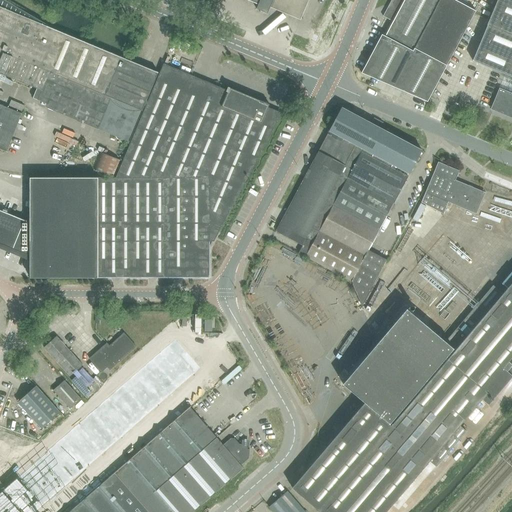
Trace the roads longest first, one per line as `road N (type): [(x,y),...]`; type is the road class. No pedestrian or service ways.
road 1 (tertiary): [(225,511),(286,457),(294,426),(224,295)]
road 2 (tertiary): [(224,295),(327,84)]
road 3 (tertiary): [(327,84),(126,0)]
road 4 (tertiary): [(224,295),(46,294),(26,301)]
road 5 (unclassified): [(511,158),(327,84)]
